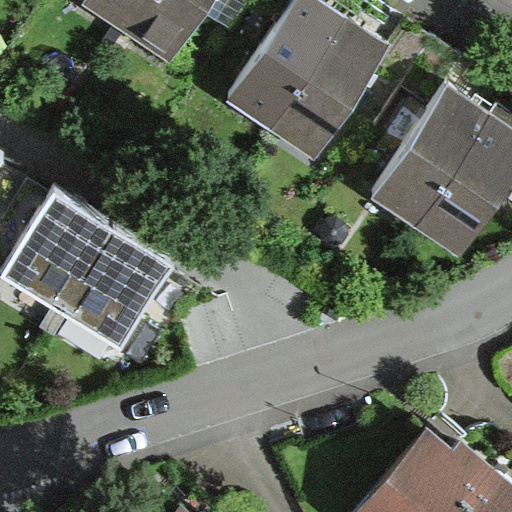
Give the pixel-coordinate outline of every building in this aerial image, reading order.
[(150,0),(90,0),(133,27),(150,0)] [(212,0),(150,0),(133,27),(176,55),(212,0)] [(351,9),(336,0),(294,0),(231,97),(276,125),(351,9)] [(395,37),(351,9),(276,125),(319,154),(395,37)] [(496,105),(452,77),(376,193),(420,221),(496,105)] [(511,176),(511,115),(496,105),(420,221),(464,250),(511,176)] [(0,161),(14,139),(0,130),(0,161)] [(121,206),(60,169),(7,257),(68,294),(121,206)] [(183,241),(121,206),(68,294),(131,329),(183,241)] [(462,511),(500,468),(469,442),(461,451),(435,429),(365,511),(462,511)] [(511,511),(511,478),(500,468),(462,511),(511,511)] [(200,511),(188,501),(178,511),(200,511)]
